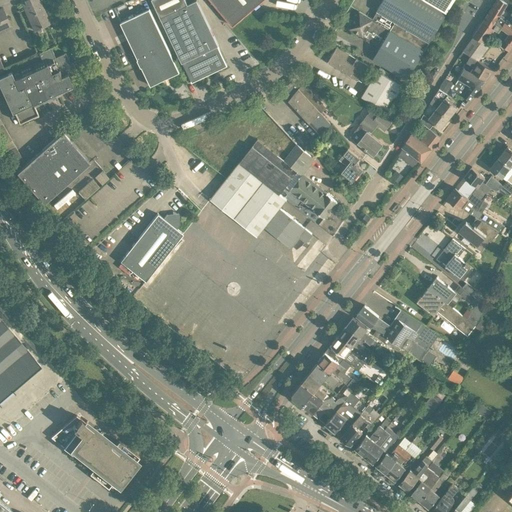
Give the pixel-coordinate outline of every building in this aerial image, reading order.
[(39,0),(19,0),(33,31),(50,23),(39,0)] [(199,78),(212,71),(226,65),(217,47),(218,46),(196,1),(187,5),(185,0),(151,0),(162,21),(191,81),(199,78)] [(263,0),(210,0),(232,26),(263,0)] [(372,19),(425,51),(447,13),(424,0),(383,0),(376,11),(377,11),(372,19)] [(424,0),(447,13),(455,0),(424,0)] [(491,27),(494,29),(498,32),(501,28),(506,20),(511,24),(511,22),(506,18),(507,18),(501,14),(504,9),(511,14),(511,2),(508,0),(496,0),(484,20),(491,27)] [(466,4),(461,1),(456,8),(462,11),(466,4)] [(2,7),(0,7),(0,31),(11,27),(2,7)] [(179,72),(149,9),(120,23),(150,86),(179,72)] [(425,51),(372,19),(359,12),(349,29),(363,37),(363,39),(379,49),(373,59),(407,80),(425,51)] [(491,27),(484,20),(463,50),(479,60),(490,46),(484,43),(494,29),(491,27)] [(500,44),(509,50),(511,46),(511,24),(506,20),(501,28),(508,33),(500,44)] [(345,60),(349,54),(337,47),(327,63),(358,81),(368,65),(356,58),(352,65),(345,60)] [(39,53),(42,60),(12,74),(11,71),(0,76),(0,87),(11,112),(14,111),(19,122),(38,114),(35,107),(61,95),(60,93),(73,87),(68,76),(78,71),(76,66),(74,67),(67,52),(54,58),(50,48),(39,53)] [(479,61),(479,60),(463,50),(463,51),(459,57),(467,62),(463,68),(464,68),(458,78),(464,81),(459,88),(464,92),(462,95),(469,100),(487,78),(494,70),(479,61)] [(387,112),(403,86),(378,71),(362,97),(387,112)] [(294,83),(290,79),(285,83),(288,88),(294,83)] [(312,85),(317,91),(324,85),(318,79),(312,85)] [(321,112),(299,88),(294,83),(288,88),(281,93),(288,101),(309,124),(321,112)] [(304,83),(299,88),(321,112),(326,108),(304,83)] [(439,89),(447,94),(450,89),(443,84),(439,89)] [(435,95),(430,103),(436,108),(449,118),(457,107),(445,98),(448,95),(447,94),(439,89),(435,95)] [(424,114),(419,121),(430,129),(434,123),(441,128),(449,118),(436,108),(429,117),(424,114)] [(373,157),(383,144),(379,141),(370,133),(377,124),(385,130),(391,122),(379,113),(379,114),(372,109),(351,136),(366,149),(365,151),(373,157)] [(3,124),(0,125),(0,143),(1,146),(12,140),(3,124)] [(429,129),(421,139),(412,132),(402,148),(420,161),(436,142),(440,137),(429,129)] [(17,173),(44,203),(89,163),(62,132),(17,173)] [(258,139),(240,161),(280,194),(285,187),(297,171),(284,160),(258,139)] [(284,160),(297,171),(298,170),(310,155),(297,144),(284,160)] [(511,149),(508,146),(499,157),(510,166),(511,167),(511,149)] [(16,147),(5,153),(11,164),(22,158),(16,147)] [(339,160),(346,166),(341,172),(353,181),(363,168),(360,166),(360,165),(356,162),(360,157),(348,148),(339,160)] [(502,177),(510,166),(499,157),(490,168),(502,177)] [(279,194),(280,194),(240,161),(210,199),(257,236),(265,226),(291,247),(300,236),(306,241),(311,234),(278,208),(285,199),(279,194)] [(464,177),(477,186),(480,188),(487,193),(490,188),(481,182),(485,176),(472,167),(466,175),(464,174),(464,175),(465,176),(464,177)] [(94,176),(101,184),(109,178),(101,170),(94,176)] [(338,201),(298,170),(297,171),(285,187),(290,191),(324,218),(338,201)] [(405,178),(396,171),(390,178),(400,185),(405,178)] [(91,178),(77,191),(85,199),(99,187),(91,178)] [(503,185),(511,192),(511,184),(507,181),(503,185)] [(503,185),(499,191),(508,198),(511,192),(503,185)] [(502,226),(494,220),(483,214),(482,214),(478,211),(487,193),(480,188),(477,186),(468,197),(455,188),(447,198),(461,209),(471,214),(475,217),(479,220),(499,231),(502,226)] [(360,219),(365,223),(370,218),(365,213),(360,219)] [(157,214),(120,261),(146,282),(183,234),(177,229),(180,225),(179,221),(171,214),(167,214),(163,218),(157,214)] [(458,231),(477,246),(484,237),(491,242),(499,231),(479,220),(474,225),(473,224),(471,225),(466,221),(458,231)] [(445,266),(461,279),(463,280),(473,268),(466,262),(466,263),(459,257),(463,251),(465,248),(460,244),(453,238),(443,250),(452,257),(445,266)] [(427,289),(445,303),(454,292),(437,277),(432,283),(427,289)] [(464,289),(483,304),(488,298),(477,289),(476,290),(468,284),(464,289)] [(466,319),(445,303),(427,289),(422,296),(421,296),(417,301),(434,315),(438,310),(455,325),(454,327),(466,336),(474,326),(466,319)] [(483,304),(464,289),(460,295),(475,307),(466,319),(474,326),(485,306),(483,304)] [(374,328),(377,330),(376,330),(386,337),(392,329),(378,319),(379,317),(364,306),(357,315),(374,329),(374,328)] [(428,350),(439,335),(403,311),(392,329),(386,337),(415,356),(429,366),(436,356),(428,350)] [(0,398),(40,364),(0,317),(0,398)] [(377,343),(373,340),(364,332),(367,328),(353,317),(346,326),(360,337),(369,344),(373,348),(377,343)] [(481,318),(475,327),(482,332),(488,324),(481,318)] [(338,335),(353,346),(360,337),(346,326),(345,327),(343,328),(338,335)] [(386,337),(376,330),(372,335),(386,345),(386,344),(388,345),(389,344),(411,360),(415,356),(386,337)] [(345,357),(353,346),(338,335),(332,342),(332,344),(331,345),(345,357)] [(357,350),(364,355),(368,350),(361,344),(357,350)] [(342,359),(328,348),(325,352),(318,361),(342,381),(347,385),(352,379),(344,373),(346,370),(338,364),(342,359)] [(338,387),(342,381),(318,361),(315,364),(314,363),(313,365),(314,366),(312,369),(311,369),(310,370),(310,371),(322,382),(323,380),(332,387),(335,384),(338,387)] [(464,377),(453,370),(447,379),(458,386),(464,377)] [(303,380),(301,382),(322,399),(327,393),(318,386),(322,382),(310,371),(309,372),(308,372),(307,373),(308,374),(305,377),(304,376),(302,378),(303,380)] [(358,383),(353,379),(348,385),(354,389),(358,383)] [(364,386),(368,389),(373,393),(378,388),(373,385),(368,381),(364,386)] [(322,399),(301,382),(294,390),(293,391),(293,392),(292,393),(292,397),(319,419),(324,412),(330,417),(347,398),(346,396),(338,398),(335,402),(333,401),(335,399),(333,397),(324,400),(322,399)] [(434,392),(422,407),(430,414),(442,399),(434,392)] [(341,436),(355,419),(355,420),(361,413),(354,407),(359,400),(350,394),(347,398),(330,417),(325,424),(341,436)] [(352,445),(363,431),(359,428),(364,420),(369,423),(366,427),(368,428),(379,414),(368,405),(361,413),(355,420),(355,419),(341,436),(352,445)] [(144,462),(138,457),(139,457),(118,440),(114,445),(76,415),(50,437),(92,469),(89,473),(108,488),(108,487),(119,495),(144,462)] [(364,456),(390,424),(392,421),(387,417),(380,426),(380,425),(370,437),(367,434),(355,448),(364,456)] [(384,453),(397,437),(391,432),(394,428),(390,424),(364,456),(373,464),(383,452),(384,453)] [(428,445),(433,450),(443,439),(437,434),(428,445)] [(405,450),(399,457),(396,460),(386,473),(395,481),(406,468),(401,464),(403,461),(405,462),(411,455),(415,459),(422,450),(416,446),(421,440),(416,436),(405,450)] [(393,453),(391,456),(386,452),(376,465),(386,473),(396,460),(399,457),(405,450),(398,445),(392,452),(393,453)] [(438,453),(432,461),(437,465),(443,457),(438,453)] [(427,467),(432,461),(426,456),(422,461),(413,472),(411,470),(399,483),(408,491),(416,480),(423,472),(427,467)] [(439,477),(427,467),(423,472),(416,480),(419,482),(411,493),(420,501),(431,488),(439,477)] [(445,488),(442,486),(444,484),(443,483),(448,476),(443,472),(439,477),(431,488),(420,501),(429,508),(445,488)] [(445,483),(449,487),(453,483),(454,481),(450,477),(445,483)] [(476,482),(466,495),(471,499),(481,486),(476,482)] [(445,511),(451,505),(452,505),(453,503),(454,501),(454,499),(453,497),(452,496),(458,488),(453,483),(449,487),(431,510),(433,511),(445,511)] [(460,511),(471,499),(466,495),(452,511),(460,511)] [(12,511),(0,502),(0,511),(12,511)]
